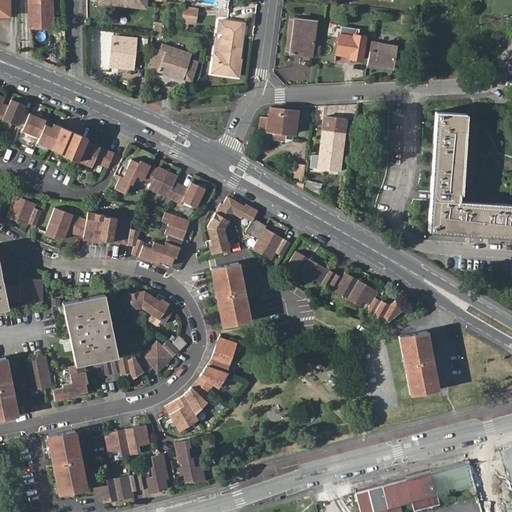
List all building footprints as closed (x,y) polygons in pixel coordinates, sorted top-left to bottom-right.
[(0,0),(0,14),(8,14),(8,0),(0,0)] [(48,0),(28,0),(29,26),(52,26),(52,3),(49,4),(48,0)] [(182,7),(180,22),(191,24),(193,9),(182,7)] [(286,50),(290,51),(294,17),(291,16),(286,50)] [(294,17),(290,51),(311,54),(315,19),(294,17)] [(223,32),(220,53),(219,59),(213,58),(211,72),(237,75),(242,34),(237,33),(239,22),(218,19),(217,31),(223,32)] [(159,36),(161,22),(154,22),(152,35),(159,36)] [(354,34),(355,29),(340,26),(335,53),(348,56),(348,58),(360,60),(365,37),(354,34)] [(112,34),(110,61),(123,62),(123,66),(132,66),(134,41),(130,41),(131,35),(112,34)] [(397,43),(372,38),(367,63),(376,64),(376,62),(385,63),(393,65),(397,43)] [(156,55),(149,52),(148,67),(191,81),(198,62),(189,59),(166,51),(168,46),(163,44),(162,49),(158,48),(156,55)] [(166,51),(189,59),(190,54),(168,46),(166,51)] [(0,118),(23,128),(22,131),(39,138),(35,146),(47,151),(48,148),(65,154),(65,156),(92,167),(94,162),(108,168),(113,152),(86,141),(87,138),(23,110),(24,105),(12,100),(9,106),(2,103),(4,97),(0,94),(0,118)] [(295,110),(268,109),(268,120),(260,119),(260,131),(266,131),(265,138),(285,141),(286,133),(294,133),(296,111),(295,110)] [(511,204),(494,203),(493,209),(461,207),(461,201),(454,200),(455,176),(446,176),(447,167),(449,167),(450,153),(448,153),(448,144),(457,144),(460,145),(463,114),(435,112),(432,143),(440,143),(438,175),(430,175),(429,192),(426,227),(459,229),(459,225),(460,220),(469,221),(469,223),(483,224),(483,222),(493,222),(492,227),(511,228),(511,204)] [(323,130),(318,170),(339,172),(343,132),(345,120),(324,117),(323,130)] [(440,143),(432,143),(430,175),(438,175),(440,143)] [(446,176),(455,176),(457,144),(448,144),(448,153),(450,153),(449,167),(447,167),(446,176)] [(131,159),(130,160),(122,177),(114,173),(111,180),(117,182),(114,188),(125,194),(129,184),(132,185),(136,176),(150,183),(147,189),(180,205),(182,202),(196,208),(204,189),(190,182),(187,188),(175,183),(177,176),(158,167),(157,169),(139,160),(138,163),(131,159)] [(296,164),(294,178),(303,179),(305,165),(296,164)] [(305,181),(304,190),(318,198),(321,185),(305,181)] [(14,195),(6,216),(27,225),(28,223),(34,225),(41,210),(35,208),(36,203),(14,195)] [(254,219),(257,212),(244,205),(243,206),(226,197),(221,204),(219,204),(206,227),(213,253),(222,251),(223,255),(230,252),(224,229),(231,214),(240,220),(241,217),(250,223),(245,233),(256,240),(252,248),(270,260),(274,253),(280,256),(290,242),(264,228),(266,225),(254,219)] [(493,209),(494,203),(461,201),(461,207),(493,209)] [(130,255),(153,263),(158,265),(159,262),(170,266),(174,257),(176,258),(189,220),(165,212),(161,221),(168,224),(164,234),(166,236),(164,246),(153,241),(150,247),(143,245),(143,241),(136,239),(140,231),(130,229),(131,221),(105,217),(103,215),(87,212),(86,220),(55,207),(45,232),(63,239),(66,232),(82,237),(82,241),(132,244),(130,255)] [(340,278),(294,251),(284,271),(309,286),(313,281),(359,308),(361,303),(367,307),(364,313),(379,321),(381,317),(386,322),(401,310),(393,301),(388,306),(380,301),(380,303),(373,300),(377,292),(344,272),(340,278)] [(210,268),(222,327),(250,321),(243,288),(245,287),(247,285),(246,280),(244,278),(241,279),(238,262),(210,268)] [(3,289),(5,302),(41,302),(41,280),(19,279),(19,286),(2,285),(3,289)] [(173,310),(162,303),(144,290),(121,295),(124,311),(139,308),(164,323),(173,310)] [(104,295),(62,304),(70,339),(72,339),(76,355),(76,356),(77,358),(79,360),(82,360),(83,360),(87,359),(88,363),(101,360),(117,357),(104,295)] [(398,335),(410,395),(438,390),(431,354),(432,353),(434,352),(433,348),(431,347),(429,347),(426,330),(398,335)] [(179,336),(172,345),(178,351),(186,343),(179,336)] [(208,362),(195,381),(181,394),(163,406),(180,435),(186,432),(184,427),(197,420),(194,414),(206,403),(202,397),(208,393),(212,386),(217,389),(228,374),(226,373),(235,343),(217,337),(208,362)] [(72,339),(70,339),(75,366),(85,364),(88,363),(87,359),(83,360),(82,360),(79,360),(77,358),(76,356),(76,355),(72,339)] [(178,351),(172,345),(165,340),(160,345),(155,341),(136,360),(133,356),(127,360),(125,355),(117,357),(101,360),(104,374),(118,372),(119,375),(128,373),(133,379),(141,372),(143,374),(152,369),(156,373),(178,351)] [(25,359),(31,390),(52,386),(45,355),(25,359)] [(0,358),(0,419),(17,416),(11,382),(12,382),(13,381),(12,375),(11,374),(9,374),(5,357),(0,358)] [(88,381),(85,364),(75,366),(68,368),(72,382),(63,384),(63,386),(52,389),(54,401),(67,398),(67,395),(78,392),(92,390),(90,381),(88,381)] [(145,424),(104,432),(107,451),(118,449),(119,456),(139,453),(137,446),(149,443),(145,424)] [(47,436),(59,495),(86,489),(80,456),(81,455),(82,454),(81,449),(79,448),(78,448),(75,430),(47,436)] [(181,463),(185,482),(192,481),(193,482),(205,480),(202,465),(194,467),(191,457),(188,457),(187,448),(191,448),(188,440),(173,442),(177,463),(181,463)] [(160,469),(163,468),(160,454),(148,456),(150,466),(147,467),(149,477),(143,478),(141,472),(92,482),(95,498),(103,496),(104,503),(133,496),(133,490),(147,488),(148,493),(158,492),(158,489),(164,488),(162,479),(160,469)] [(471,495),(476,494),(468,464),(455,467),(430,474),(437,496),(468,488),(471,495)] [(411,503),(437,496),(430,474),(418,477),(406,481),(411,503)] [(399,506),(411,503),(406,481),(393,484),(399,506)] [(393,484),(367,491),(372,511),(376,511),(386,510),(399,506),(393,484)] [(372,511),(367,491),(355,494),(359,511),(372,511)]
